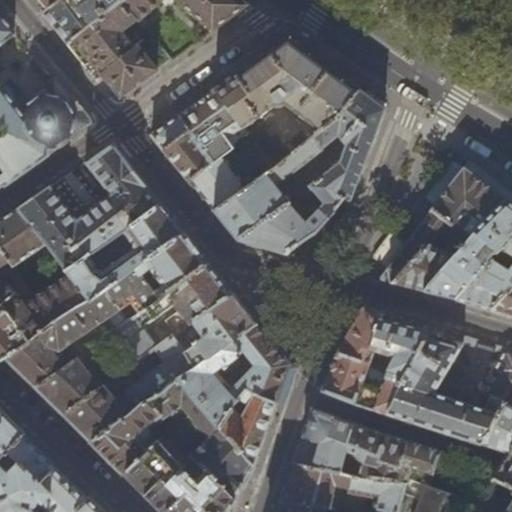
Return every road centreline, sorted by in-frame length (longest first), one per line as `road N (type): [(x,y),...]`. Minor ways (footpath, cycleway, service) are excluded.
road 1 (residential): [(116,123),(227,257),(344,286)]
road 2 (residential): [(259,511),(344,286)]
road 3 (residential): [(344,286),(423,82)]
road 4 (residential): [(282,0),(116,123)]
road 5 (residential): [(131,511),(0,386)]
road 6 (residential): [(344,286),(511,336)]
road 7 (residential): [(13,0),(116,123)]
road 8 (primary): [(423,82),(307,0)]
road 9 (residential): [(116,123),(0,203)]
